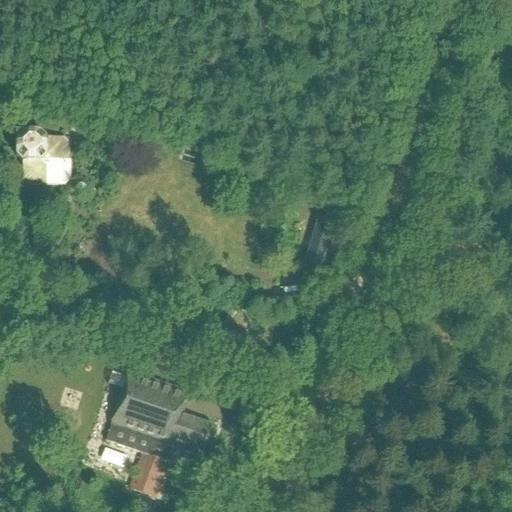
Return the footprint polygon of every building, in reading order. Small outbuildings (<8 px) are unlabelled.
[(47,141),(41,135),(23,135),(17,141),(17,159),(24,165),(24,183),(30,189),(65,188),(71,182),(70,147),(64,141),(47,141)] [(314,210),(315,201),(303,199),(302,208),(314,210)] [(322,272),(335,232),(337,225),(327,222),(320,219),(305,267),(322,272)] [(0,259),(0,269),(14,274),(18,265),(0,259)] [(204,455),(213,427),(182,416),(189,395),(130,375),(111,427),(113,428),(108,444),(142,455),(130,490),(156,499),(164,476),(162,476),(173,444),(204,455)]
